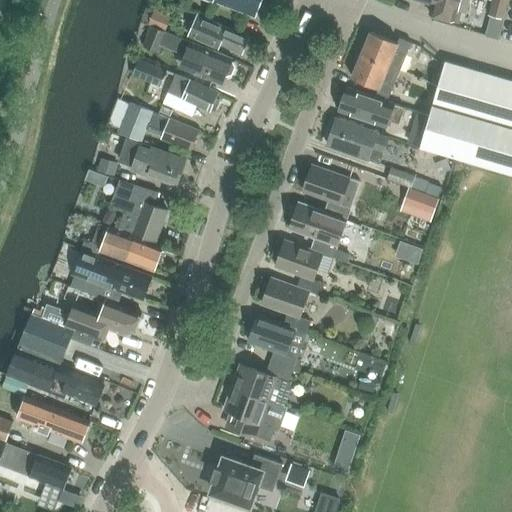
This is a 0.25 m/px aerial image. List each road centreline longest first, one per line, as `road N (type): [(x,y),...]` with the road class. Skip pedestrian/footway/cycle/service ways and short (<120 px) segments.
road 1 (residential): [(157,394),(207,388),(355,3)]
road 2 (residential): [(157,394),(186,337),(216,222),(256,119),(313,0)]
road 3 (residential): [(98,511),(157,394)]
